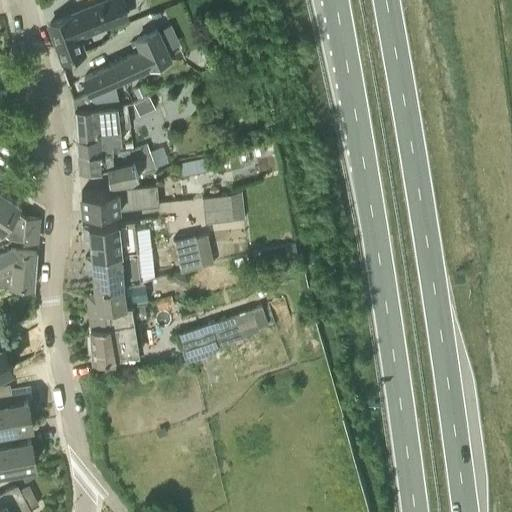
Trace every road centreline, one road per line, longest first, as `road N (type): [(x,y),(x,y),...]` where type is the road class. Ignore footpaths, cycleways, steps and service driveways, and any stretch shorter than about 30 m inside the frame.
road 1 (trunk): [(335,0),(413,511)]
road 2 (trunk): [(464,511),(386,0)]
road 3 (residential): [(80,459),(51,302),(57,160),(33,52)]
